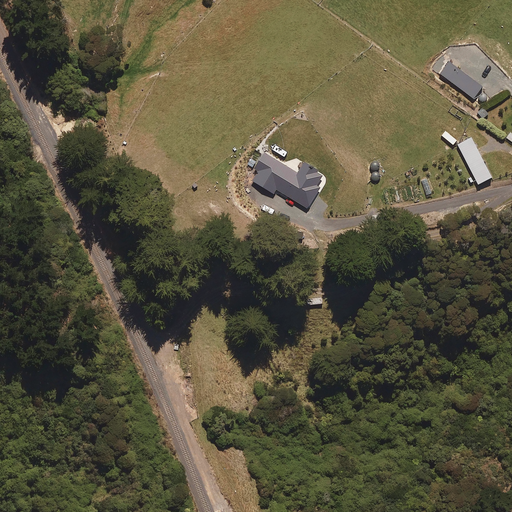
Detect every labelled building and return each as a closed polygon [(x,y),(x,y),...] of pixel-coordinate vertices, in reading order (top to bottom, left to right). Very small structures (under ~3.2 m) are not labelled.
[(483,88),(449,62),(441,74),(474,100),(483,88)] [(484,108),(478,113),(483,120),(489,115),(484,108)] [(457,141),(446,131),(442,136),(453,146),(457,141)] [(488,181),(472,141),(454,148),(470,188),(488,181)] [(316,187),(323,176),(317,173),(318,171),(304,162),(297,173),(264,153),(254,169),(258,172),(253,182),(274,194),(277,190),(308,209),(320,189),(316,187)] [(371,174),(371,175),(370,176),(370,177),(370,178),(371,179),(371,180),(372,181),(373,182),(374,182),(375,182),(376,182),(377,182),(378,181),(379,180),(380,179),(380,178),(380,177),(380,176),(380,175),(380,174),(379,174),(379,173),(378,173),(377,172),(376,172),(377,172),(378,171),(379,170),(379,169),(380,168),(380,167),(380,166),(379,165),(379,164),(378,163),(377,162),(376,162),(375,162),(374,162),(373,162),(372,162),(372,163),(371,163),(370,164),(370,165),(370,166),(370,167),(370,168),(370,169),(371,170),(371,171),(372,171),(373,172),(374,172),(373,172),(372,173),(371,173),(371,174)] [(427,178),(420,180),(427,198),(433,195),(427,178)] [(307,298),(307,308),(323,307),(323,297),(307,298)]
